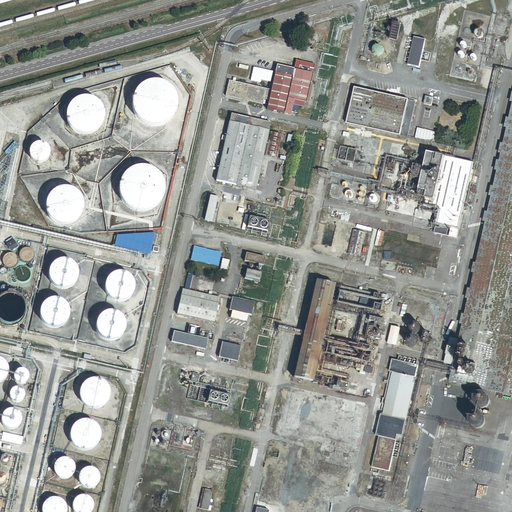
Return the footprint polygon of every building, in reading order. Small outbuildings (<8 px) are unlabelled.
[(398,43),(401,28),(393,26),(390,41),(398,43)] [(426,41),(414,38),(408,66),(419,69),(426,41)] [(382,51),(382,50),(381,49),(381,48),(380,48),(379,47),(378,47),(376,47),(375,48),(374,48),(374,49),(373,50),(373,51),(373,52),(373,54),(374,54),(375,55),(376,56),(377,56),(378,56),(379,56),(380,55),(381,55),(382,54),(382,52),(382,51)] [(315,64),(297,60),(295,69),(277,66),(275,74),(272,73),(273,72),(255,68),(252,81),(261,83),(261,81),(270,83),(269,90),(235,83),(236,79),(233,79),(233,82),(228,81),(225,97),(263,105),(264,100),(269,101),(267,109),(297,115),(299,106),(304,107),(305,102),(307,102),(313,73),(309,72),(309,68),(314,69),(315,64)] [(173,112),(174,110),(175,107),(175,104),(175,101),(174,99),(174,96),(172,93),(171,91),(169,89),(167,87),(165,85),(162,84),(160,83),(157,82),(154,82),(152,82),(149,82),(146,83),(143,84),(141,85),(139,87),(137,88),(135,91),(133,93),(132,95),(131,98),(131,101),(130,104),(131,107),(131,109),(132,112),(133,115),(135,117),(136,119),(138,121),(141,123),(143,124),(146,125),(148,126),(151,126),(154,126),(157,126),(160,125),(162,124),(165,123),(167,121),(169,119),(171,117),(172,115),(173,112)] [(416,102),(355,89),(346,126),(400,138),(400,136),(408,138),(416,102)] [(433,99),(425,97),(424,105),(431,106),(433,99)] [(102,121),(102,119),(103,117),(102,114),(102,112),(101,110),(100,107),(99,105),(98,104),(96,102),(94,101),(92,99),(90,99),(87,98),(85,98),(83,98),(80,98),(78,98),(76,99),(74,100),(72,102),(70,103),(69,105),(67,107),(66,109),(66,112),(65,114),(65,116),(65,119),(65,121),(66,123),(67,125),(68,127),(70,129),(72,131),(73,132),(76,133),(78,134),(80,135),(82,135),(85,135),(87,135),(89,134),(92,134),(94,132),(96,131),(97,129),(99,128),(100,126),(101,123),(102,121)] [(453,366),(449,383),(511,396),(511,104),(459,340),(453,366)] [(270,123),(229,115),(215,182),(255,190),(263,155),(277,157),(283,135),(268,132),(270,123)] [(436,132),(418,128),(416,138),(434,142),(436,132)] [(48,155),(48,154),(48,152),(48,151),(48,150),(47,149),(46,148),(46,147),(45,146),(44,145),(43,144),(41,144),(40,144),(39,143),(38,143),(36,144),(35,144),(34,144),(33,145),(32,146),(31,147),(30,148),(29,149),(29,150),(28,151),(28,152),(28,154),(28,155),(28,156),(29,157),(29,159),(30,160),(31,161),(32,162),(33,162),(34,163),(35,163),(36,164),(37,164),(39,164),(40,164),(41,163),(42,163),(44,162),(45,162),(46,161),(46,160),(47,159),(48,158),(48,156),(48,155)] [(358,150),(340,146),(337,159),(355,163),(358,150)] [(474,164),(427,154),(418,197),(424,199),(423,206),(438,209),(435,224),(436,224),(435,233),(458,238),(474,164)] [(162,199),(163,196),(163,194),(163,191),(163,188),(163,185),(162,183),(161,180),(159,178),(157,175),(155,173),(153,172),(151,170),(148,169),(145,169),(143,168),(140,168),(137,169),(134,169),(132,170),(129,172),(127,173),(125,175),(123,177),(122,180),(120,182),(119,185),(119,188),(119,190),(119,193),(119,196),(120,199),(121,201),(123,204),(125,206),(127,208),(129,209),(131,211),(134,212),(137,212),(139,213),(142,213),(145,213),(148,212),(150,211),(153,209),(155,208),(157,206),(159,204),(161,201),(162,199)] [(82,212),(82,209),(83,207),(82,204),(82,202),(81,200),(80,198),(79,196),(78,194),(76,192),(74,191),(72,190),(70,189),(67,188),(65,188),(63,188),(60,188),(58,189),(56,190),(54,191),(52,192),(50,194),(49,195),(47,198),(46,200),(45,202),(45,204),(45,206),(45,209),(45,211),(46,213),(47,216),(48,218),(50,219),(52,221),(53,222),(56,224),(58,225),(60,225),(62,225),(65,225),(67,225),(69,225),(72,224),(74,223),(76,221),(77,220),(79,218),(80,216),(81,214),(82,212)] [(218,197),(211,195),(205,219),(212,221),(218,197)] [(269,222),(249,218),(247,229),(266,233),(269,222)] [(366,233),(352,230),(347,253),(360,256),(366,233)] [(155,232),(117,235),(115,246),(150,254),(155,232)] [(17,248),(14,243),(7,247),(11,252),(17,248)] [(221,252),(194,246),(191,259),(218,265),(221,252)] [(34,257),(34,256),(34,255),(34,254),(33,254),(33,253),(32,252),(32,251),(31,251),(30,250),(29,250),(28,250),(27,250),(26,250),(25,250),(24,250),(23,251),(22,251),(21,252),(21,253),(20,253),(20,254),(19,255),(19,256),(19,257),(19,258),(19,259),(20,260),(20,261),(21,262),(22,263),(23,263),(23,264),(24,264),(25,265),(26,265),(27,265),(28,265),(29,264),(30,264),(31,264),(31,263),(32,262),(33,262),(33,261),(34,260),(34,259),(34,258),(34,257)] [(265,258),(246,254),(244,262),(263,266),(265,258)] [(17,262),(17,261),(17,260),(16,259),(16,258),(15,257),(14,256),(13,256),(12,255),(11,255),(10,255),(9,255),(8,255),(7,256),(6,256),(5,257),(4,257),(4,258),(3,259),(3,260),(2,261),(2,262),(2,263),(3,264),(3,265),(3,266),(4,267),(5,268),(6,269),(7,269),(7,270),(8,270),(9,270),(10,270),(11,270),(12,270),(13,269),(14,269),(15,268),(16,267),(16,266),(17,265),(17,264),(17,263),(17,262)] [(230,260),(223,258),(220,270),(228,271),(230,260)] [(77,279),(77,277),(77,275),(77,273),(77,271),(76,270),(75,268),(74,266),(73,265),(72,264),(70,262),(69,261),(67,261),(65,260),(63,260),(61,260),(59,260),(57,261),(56,261),(54,262),(52,263),(51,265),(50,266),(49,268),(48,269),(47,271),(47,273),(47,275),(47,277),(47,279),(48,281),(49,282),(50,284),(51,285),(52,287),(54,288),(55,289),(57,290),(59,290),(61,290),(63,290),(65,290),(66,290),(68,289),(70,288),(72,287),(73,286),(74,284),(75,283),(76,281),(77,279)] [(31,277),(31,276),(31,275),(31,274),(30,273),(30,272),(29,271),(29,270),(28,270),(27,269),(26,269),(25,268),(24,268),(23,268),(22,268),(21,268),(20,268),(19,269),(18,269),(17,270),(16,271),(16,272),(15,273),(15,274),(15,275),(14,276),(15,277),(15,278),(15,279),(15,280),(16,281),(17,282),(18,283),(19,283),(20,284),(21,284),(22,284),(23,284),(24,284),(25,284),(26,283),(27,283),(28,282),(29,282),(29,281),(30,280),(30,279),(31,278),(31,277)] [(262,274),(247,270),(244,279),(260,283),(262,274)] [(132,291),(133,289),(133,288),(133,286),(132,284),(132,282),(131,280),(130,279),(129,277),(128,276),(126,275),(124,274),(123,273),(121,272),(119,272),(117,272),(115,272),(113,273),(111,274),(110,274),(108,276),(107,277),(106,278),(104,280),(104,282),(103,283),(103,285),(103,287),(103,289),(103,291),(104,293),(104,295),(105,296),(107,298),(108,299),(109,300),(111,301),(113,302),(115,302),(117,302),(119,302),(120,302),(122,302),(124,301),(126,300),(127,299),(129,298),(130,296),(131,295),(132,293),(132,291)] [(335,286),(315,281),(293,378),(313,383),(335,286)] [(381,296),(340,287),(336,303),(380,313),(382,301),(380,301),(381,296)] [(182,288),(177,313),(214,322),(220,297),(182,288)] [(24,315),(25,313),(25,311),(25,309),(24,308),(24,306),(23,304),(22,302),(21,301),(19,300),(18,298),(16,298),(14,297),(13,296),(11,296),(9,296),(7,296),(5,297),(3,297),(2,298),(0,299),(0,322),(1,324),(3,325),(5,326),(7,326),(9,326),(11,326),(12,326),(14,326),(16,325),(18,324),(19,323),(21,322),(22,320),(23,319),(24,317),(24,315)] [(255,303),(232,298),(229,311),(252,316),(255,303)] [(68,318),(68,316),(69,314),(68,312),(68,310),(68,309),(67,307),(66,305),(65,304),(63,302),(62,301),(60,300),(58,300),(56,299),(54,299),(53,299),(51,299),(49,300),(47,300),(45,301),(44,302),(42,304),(41,305),(40,307),(39,308),(39,310),(38,312),(38,314),(38,316),(39,318),(39,319),(40,321),(41,323),(42,324),(44,326),(45,327),(47,328),(49,328),(50,329),(52,329),(54,329),(56,329),(58,328),(60,328),(61,327),(63,326),(64,324),(66,323),(67,321),(67,320),(68,318)] [(124,331),(124,329),(125,327),(124,325),(124,323),(124,321),(123,320),(122,318),(121,317),(119,315),(118,314),(116,313),(114,312),(112,312),(111,312),(109,312),(107,312),(105,312),(103,313),(101,314),(100,315),(98,316),(97,318),(96,319),(95,321),(95,323),(94,325),(94,327),(94,329),(95,330),(95,332),(96,334),(97,336),(98,337),(100,338),(101,340),(103,340),(105,341),(106,342),(108,342),(110,342),(112,342),(114,341),(116,341),(117,340),(119,339),(120,337),(122,336),(123,334),(123,333),(124,331)] [(384,321),(362,316),(358,336),(379,341),(384,321)] [(422,331),(422,330),(422,329),(422,328),(421,326),(421,325),(419,324),(418,324),(417,324),(416,324),(414,324),(413,325),(412,326),(412,327),(411,329),(411,330),(412,331),(413,333),(414,333),(415,334),(416,334),(417,334),(419,334),(420,334),(421,333),(422,331)] [(397,346),(400,328),(392,326),(389,344),(397,346)] [(208,340),(174,332),(171,343),(206,350),(208,340)] [(419,344),(419,343),(419,342),(419,340),(418,339),(417,338),(416,337),(415,337),(414,337),(412,337),(411,337),(410,338),(409,339),(409,340),(408,342),(408,343),(409,344),(410,345),(411,346),(412,347),(413,347),(414,347),(416,347),(417,346),(418,346),(419,344)] [(446,364),(453,366),(459,340),(451,338),(446,364)] [(369,348),(328,339),(325,354),(368,364),(371,352),(368,352),(369,348)] [(241,347),(222,343),(219,358),(238,362),(241,347)] [(418,360),(399,356),(398,362),(391,360),(389,372),(390,373),(388,379),(389,379),(385,400),(382,399),(379,414),(381,415),(376,437),(379,437),(372,468),(389,471),(392,457),(397,458),(400,444),(396,443),(396,442),(398,442),(399,436),(402,437),(403,436),(405,426),(414,384),(412,384),(414,378),(416,378),(418,366),(416,366),(418,360)] [(373,368),(358,364),(356,370),(372,373),(373,368)] [(27,378),(27,377),(27,376),(26,375),(26,374),(25,373),(24,372),(23,371),(22,371),(21,370),(20,370),(19,370),(18,370),(17,371),(16,371),(15,371),(14,372),(14,373),(13,373),(13,374),(12,375),(12,376),(12,377),(12,378),(12,379),(12,380),(12,381),(13,381),(13,382),(14,383),(14,384),(15,384),(16,385),(17,385),(18,385),(19,385),(20,385),(21,385),(22,385),(23,384),(24,384),(25,383),(25,382),(26,381),(26,380),(27,379),(27,378)] [(190,388),(230,397),(231,394),(228,393),(229,389),(198,382),(199,375),(192,373),(189,388),(190,388)] [(108,400),(109,399),(109,397),(109,395),(109,393),(109,391),(108,389),(107,387),(106,385),(105,384),(104,382),(102,381),(100,380),(99,380),(97,379),(95,379),(93,379),(91,379),(89,379),(87,380),(85,381),(84,382),(82,384),(81,385),(80,387),(79,389),(78,391),(78,392),(78,394),(78,396),(78,398),(79,400),(80,402),(81,404),(82,405),(84,406),(85,408),(87,409),(89,409),(91,410),(93,410),(95,410),(96,410),(98,409),(100,409),(102,408),(104,407),(105,405),(106,404),(107,402),(108,400)] [(349,383),(336,380),(335,386),(334,388),(340,389),(347,390),(349,383)] [(230,397),(190,388),(187,398),(228,407),(230,397)] [(23,396),(23,395),(22,394),(22,393),(21,392),(21,391),(20,391),(19,390),(18,389),(17,389),(16,389),(15,389),(14,389),(13,389),(12,390),(11,390),(11,391),(10,391),(9,392),(9,393),(8,394),(8,395),(8,396),(8,397),(8,398),(8,399),(9,400),(9,401),(10,402),(11,403),(12,403),(13,404),(14,404),(15,404),(16,404),(17,404),(18,404),(18,403),(19,403),(20,402),(21,402),(21,401),(22,400),(22,399),(23,398),(23,397),(23,396)] [(489,404),(490,403),(490,402),(490,401),(490,400),(490,399),(489,398),(489,397),(488,396),(487,396),(487,395),(486,395),(485,394),(484,394),(483,394),(482,394),(481,394),(480,394),(479,394),(478,395),(477,396),(476,397),(476,398),(475,399),(475,400),(475,401),(475,402),(475,403),(475,404),(476,405),(476,406),(477,407),(478,408),(479,408),(480,409),(481,409),(482,409),(483,409),(484,409),(485,409),(486,408),(487,407),(488,407),(489,406),(489,405),(489,404)] [(20,422),(20,421),(20,419),(20,418),(19,417),(19,416),(18,415),(17,414),(16,413),(15,412),(14,411),(13,411),(12,410),(10,410),(9,410),(8,410),(7,411),(5,411),(4,412),(3,412),(2,413),(1,414),(1,415),(0,417),(0,423),(0,424),(1,425),(1,426),(2,427),(3,428),(4,429),(5,430),(6,430),(8,430),(9,431),(10,431),(12,431),(13,430),(14,430),(15,429),(16,428),(17,428),(18,427),(19,425),(19,424),(20,423),(20,422)] [(485,425),(485,424),(485,423),(485,422),(485,421),(485,420),(485,419),(484,418),(483,417),(482,416),(481,415),(480,415),(479,415),(478,414),(477,414),(476,415),(475,415),(474,415),(473,416),(472,417),(471,418),(470,419),(470,420),(470,421),(470,422),(470,423),(470,424),(470,425),(471,426),(471,427),(472,427),(473,428),(473,429),(474,429),(475,429),(476,430),(477,430),(478,430),(479,430),(480,429),(481,429),(482,429),(482,428),(483,427),(484,427),(484,426),(485,425)] [(98,442),(99,440),(99,438),(99,436),(99,434),(99,432),(98,430),(98,429),(97,427),(95,425),(94,424),(92,423),(91,422),(89,421),(87,421),(85,420),(83,420),(81,421),(79,421),(77,422),(75,423),(74,424),(72,425),(71,427),(70,428),(69,430),(69,432),(68,434),(68,436),(68,438),(69,440),(69,442),(70,444),(71,445),(72,447),(74,448),(75,449),(77,450),(79,451),(81,451),(83,452),(85,452),(87,451),(89,451),(90,450),(92,449),(94,448),(95,447),(96,445),(97,444),(98,442)] [(23,436),(3,432),(2,440),(21,445),(23,436)] [(8,463),(9,462),(8,461),(8,460),(7,459),(6,458),(5,458),(4,458),(3,458),(2,458),(2,459),(1,460),(0,461),(0,462),(1,464),(2,465),(3,466),(4,466),(5,466),(6,466),(7,465),(8,465),(8,464),(8,463)] [(74,471),(74,469),(74,468),(74,467),(73,466),(73,464),(72,463),(71,462),(70,461),(69,461),(68,460),(67,460),(66,459),(64,459),(63,459),(62,459),(61,460),(59,460),(58,461),(57,461),(56,462),(55,463),(55,464),(54,465),(54,467),(53,468),(53,469),(53,470),(54,472),(54,473),(55,474),(55,475),(56,476),(57,477),(58,478),(59,479),(60,479),(62,479),(63,479),(64,480),(65,479),(67,479),(68,479),(69,478),(70,477),(71,476),(72,475),(73,474),(73,473),(74,472),(74,471)] [(99,481),(99,480),(99,479),(98,477),(98,476),(98,475),(97,474),(96,473),(95,472),(94,471),(93,470),(92,470),(90,470),(89,470),(88,470),(87,470),(86,470),(84,470),(83,471),(82,472),(81,473),(80,474),(80,475),(79,476),(79,477),(78,478),(78,480),(78,481),(79,482),(79,483),(80,485),(80,486),(81,487),(82,488),(83,488),(84,489),(85,489),(87,490),(88,490),(89,490),(90,490),(92,489),(93,489),(94,488),(95,488),(96,487),(97,486),(97,485),(98,484),(98,482),(99,481)] [(208,511),(213,492),(205,490),(200,510),(208,511)] [(92,508),(92,507),(92,505),(91,504),(91,503),(90,502),(90,501),(89,500),(88,499),(87,498),(86,497),(85,497),(83,497),(82,496),(81,496),(80,497),(78,497),(77,497),(76,498),(75,499),(74,500),(73,501),(73,502),(72,503),(72,504),(71,505),(71,506),(71,508),(72,509),(72,510),(72,511),(90,511),(91,510),(91,509),(92,508)] [(66,511),(67,511),(67,510),(66,509),(66,507),(65,506),(64,504),(63,503),(62,502),(61,501),(60,500),(58,500),(57,499),(55,499),(53,499),(52,499),(50,500),(49,500),(48,501),(46,502),(45,503),(44,504),(43,506),(42,507),(42,509),(42,510),(42,511),(41,511),(66,511)]
